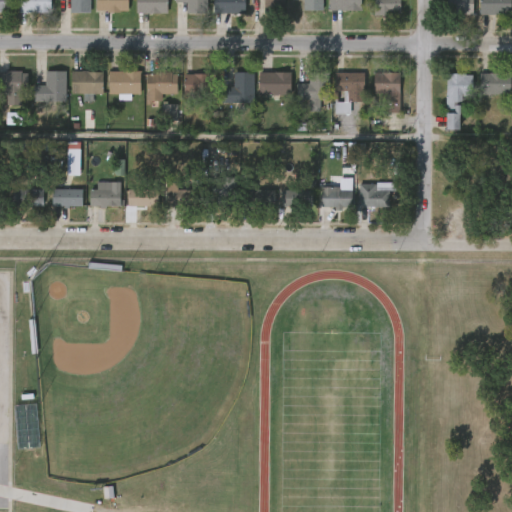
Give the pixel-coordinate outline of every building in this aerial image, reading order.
[(0,0),(11,0),(11,13),(0,13),(0,0)] [(17,13),(17,0),(48,0),(48,14),(17,13)] [(88,0),(88,13),(68,13),(68,0),(88,0)] [(128,0),(128,12),(107,13),(107,11),(97,11),(97,0),(128,0)] [(166,0),(166,15),(135,15),(135,0),(166,0)] [(206,0),(206,14),(186,14),(187,3),(175,2),(175,0),(206,0)] [(213,14),(213,0),(244,0),(244,14),(213,14)] [(283,0),(283,19),(263,18),(263,0),(283,0)] [(293,22),(312,22),(311,0),(281,0),(281,11),(292,11),(293,22)] [(322,0),(322,10),(303,10),(303,0),(322,0)] [(361,0),(361,12),(329,11),(329,0),(361,0)] [(400,0),(400,15),(374,16),(374,0),(400,0)] [(450,0),(435,0),(435,26),(462,27),(462,4),(450,3),(450,0)] [(473,0),(473,14),(446,14),(446,0),(473,0)] [(484,0),(468,0),(469,27),(500,26),(500,4),(485,4),(484,0)] [(511,0),(511,15),(480,14),(480,0),(511,0)] [(20,70),(20,72),(26,72),(26,93),(20,93),(20,104),(5,104),(5,93),(0,93),(0,72),(4,72),(4,70),(20,70)] [(65,101),(33,101),(33,85),(45,85),(45,70),(65,70),(65,101)] [(101,93),(92,93),(92,101),(81,100),(81,93),(70,93),(70,70),(101,71),(101,93)] [(130,93),(130,99),(117,99),(117,93),(107,93),(107,70),(139,70),(139,93),(130,93)] [(170,71),(170,73),(176,73),(176,95),(161,95),(161,100),(151,100),(151,104),(145,104),(145,73),(154,73),(155,71),(170,71)] [(253,72),(253,102),(221,101),(221,85),(233,85),(233,71),(253,72)] [(261,94),(258,94),(258,71),(290,72),(290,94),(261,94)] [(399,72),(399,112),(386,112),(386,117),(374,117),(374,110),(384,110),(385,93),(373,93),(373,71),(399,72)] [(319,98),(319,110),(307,110),(307,98),(296,98),(296,82),(308,82),(308,72),(328,72),(328,98),(319,98)] [(363,72),(363,101),(349,101),(349,113),(334,113),(334,101),(342,101),(343,90),(334,90),(334,72),(363,72)] [(465,73),(465,74),(472,74),(472,95),(462,95),(462,101),(454,101),(454,105),(459,104),(458,129),(445,129),(445,72),(465,73)] [(504,72),(511,73),(510,94),(480,93),(480,72),(504,72)] [(214,96),(183,96),(183,73),(213,73),(214,96)] [(55,83),(35,82),(34,97),(24,97),(23,113),(55,114),(55,83)] [(92,106),(92,83),(60,83),(60,105),(72,106),(72,112),(82,113),(82,106),(92,106)] [(98,83),(98,106),(108,106),(107,112),(120,112),(120,106),(130,106),(130,83),(98,83)] [(151,113),(151,105),(166,106),(167,85),(136,84),(135,112),(151,113)] [(243,84),(223,84),(222,95),(213,95),(213,114),(243,114),(243,84)] [(248,106),(279,107),(280,84),(248,84),(248,106)] [(363,108),(375,109),(374,124),(388,124),(389,85),(363,84),(363,108)] [(471,106),(499,105),(499,84),(471,85),(471,106)] [(461,86),(436,85),(434,141),(449,142),(449,107),(460,108),(461,86)] [(203,103),(203,86),(173,86),(173,103),(203,103)] [(286,95),(285,114),(296,115),(296,122),(314,123),(315,87),(298,87),(298,95),(286,95)] [(323,114),(323,126),(339,126),(339,114),(323,114)] [(166,117),(153,116),(153,130),(165,130),(166,117)] [(69,187),(69,160),(56,160),(56,186),(69,187)] [(114,171),(105,171),(104,187),(113,187),(114,171)] [(217,178),(217,179),(235,179),(235,207),(215,207),(215,193),(203,193),(203,177),(217,178)] [(199,180),(199,200),(196,199),(196,207),(164,206),(164,182),(176,182),(176,189),(189,189),(190,180),(199,180)] [(110,182),(110,190),(119,190),(119,207),(88,206),(89,190),(96,190),(96,182),(110,182)] [(378,184),(378,191),(391,191),(391,208),(361,207),(361,184),(378,184)] [(251,186),(251,190),(273,190),(273,207),(243,207),(243,186),(251,186)] [(12,205),(12,189),(42,189),(42,205),(12,205)] [(57,207),(50,207),(50,189),(81,189),(81,207),(57,207)] [(288,208),(281,208),(281,190),(311,191),(311,208),(288,208)] [(330,208),(324,208),(325,190),(354,191),(354,208),(330,208)] [(156,191),(156,208),(127,207),(127,191),(156,191)] [(78,218),(109,218),(109,194),(86,194),(86,202),(79,201),(78,218)] [(348,219),(378,219),(378,202),(384,202),(384,194),(347,195),(348,219)] [(166,202),(166,197),(155,197),(155,217),(186,217),(186,202),(166,202)] [(117,199),(117,218),(147,218),(147,200),(117,199)] [(33,202),(3,201),(3,216),(32,217),(33,202)] [(72,201),(42,201),(41,217),(71,218),(72,201)] [(264,216),(264,202),(239,201),(239,215),(264,216)] [(301,201),(271,202),(272,219),(301,218),(301,201)]
